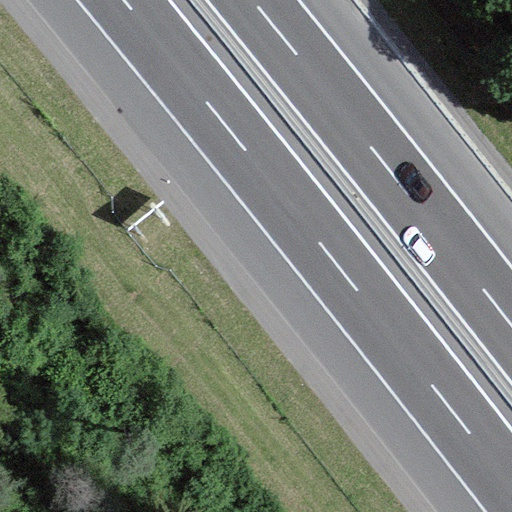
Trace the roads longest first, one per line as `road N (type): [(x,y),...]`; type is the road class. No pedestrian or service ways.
road 1 (motorway): [(123,0),(511,488)]
road 2 (motorway): [(511,326),(252,0)]
